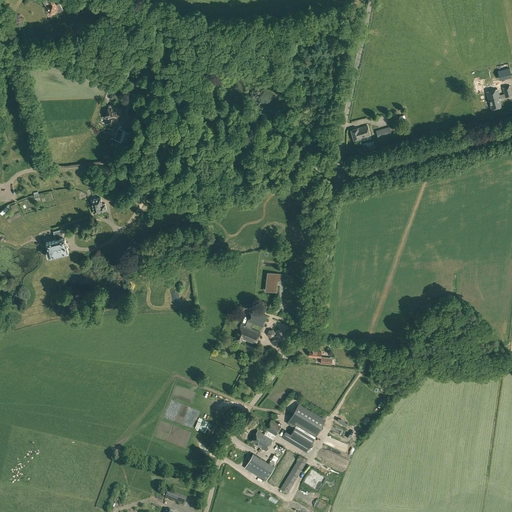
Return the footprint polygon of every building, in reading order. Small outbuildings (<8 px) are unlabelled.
[(47,0),(49,3),(45,5),(50,13),(57,9),(59,12),(63,10),(59,3),(56,5),(52,0),(47,0)] [(497,70),(500,80),(511,77),(510,67),(497,70)] [(474,81),(477,94),(483,92),(480,79),(474,81)] [(489,101),(491,109),(501,107),(499,98),(511,95),(511,93),(510,86),(503,87),(504,94),(499,96),(498,89),(486,91),(488,101),(489,101)] [(105,123),(113,126),(114,123),(115,123),(115,122),(117,123),(122,110),(109,105),(104,118),(107,119),(105,123)] [(350,130),(354,140),(361,138),(370,135),(367,125),(358,128),(357,128),(350,130)] [(376,131),(378,138),(391,134),(392,137),(394,136),(391,127),(389,127),(376,131)] [(114,138),(118,140),(114,149),(123,152),(127,143),(128,143),(132,132),(118,128),(114,138)] [(90,200),(94,213),(107,210),(105,203),(103,204),(101,197),(90,200)] [(10,206),(2,214),(6,217),(13,210),(10,206)] [(53,231),(56,240),(46,242),(48,251),(46,251),(47,256),(49,256),(50,257),(69,252),(65,237),(63,238),(61,229),(53,231)] [(268,272),(265,290),(277,292),(278,281),(281,281),(282,273),(268,272)] [(242,338),(256,344),(260,332),(251,328),(253,323),(262,327),(267,316),(252,310),(247,321),(245,326),(241,324),(235,338),(241,340),(242,338)] [(281,437),(306,452),(326,419),(299,403),(287,423),(294,427),(291,432),(286,429),(281,437)] [(265,433),(274,438),(281,426),(271,419),(265,429),(267,430),(265,433)] [(251,441),(266,451),(274,438),(265,433),(264,434),(258,430),(251,441)] [(253,453),(245,467),(266,480),(274,466),(253,453)] [(280,488),(287,493),(307,459),(300,455),(280,488)] [(309,483),(313,486),(318,479),(322,483),(326,478),(314,469),(310,474),(314,476),(309,483)] [(165,497),(184,505),(187,498),(168,490),(165,497)]
